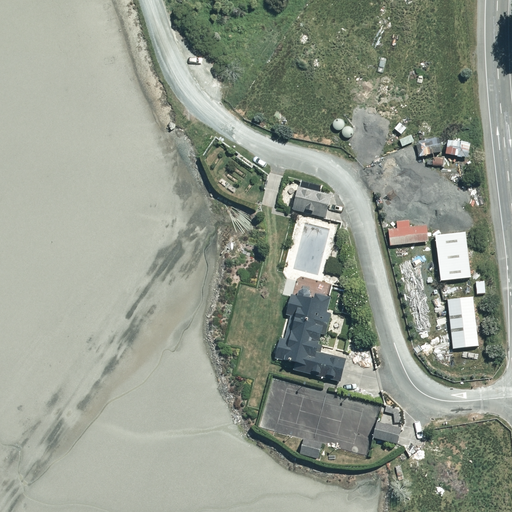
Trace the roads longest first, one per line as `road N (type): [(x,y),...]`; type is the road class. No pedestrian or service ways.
road 1 (unclassified): [(511,396),(448,401),(415,387),(398,355),(351,187),(333,169),(268,147),(201,105),(174,70),(150,0)]
road 2 (trunk): [(511,212),(497,0)]
